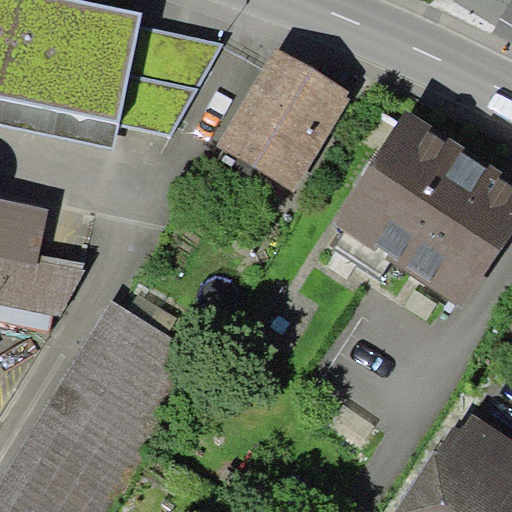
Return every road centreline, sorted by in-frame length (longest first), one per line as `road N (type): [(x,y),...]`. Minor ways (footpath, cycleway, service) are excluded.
road 1 (unknown): [(511,275),(377,511)]
road 2 (primary): [(511,99),(289,0)]
